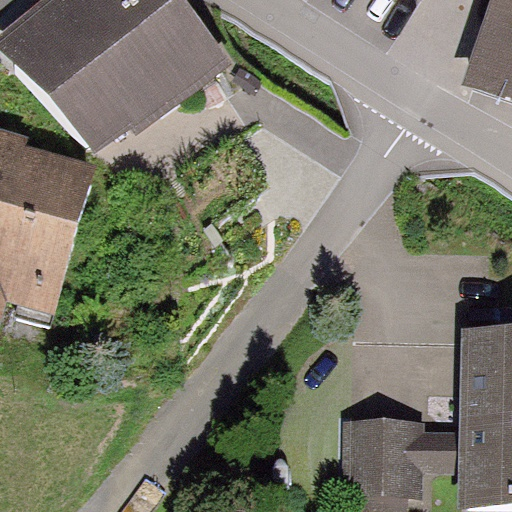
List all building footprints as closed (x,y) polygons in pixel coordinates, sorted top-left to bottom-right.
[(173,0),(47,0),(0,37),(0,38),(95,160),(221,61),(173,0)] [(491,14),(463,95),(511,111),(511,0),(480,0),(477,10),(491,14)] [(23,138),(0,131),(0,330),(6,307),(57,320),(97,170),(20,150),(23,138)] [(511,335),(461,335),(460,511),(511,511),(511,335)] [(416,433),(337,432),(336,503),(415,504),(416,433)]
